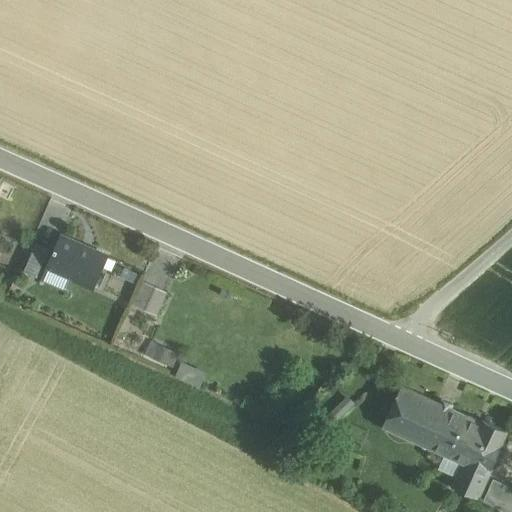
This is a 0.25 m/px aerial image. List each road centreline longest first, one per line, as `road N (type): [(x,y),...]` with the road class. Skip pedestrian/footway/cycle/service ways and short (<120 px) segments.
road 1 (unclassified): [(398,337),(0,159)]
road 2 (unclassified): [(398,337),(511,235)]
road 3 (unclassified): [(511,389),(398,337)]
